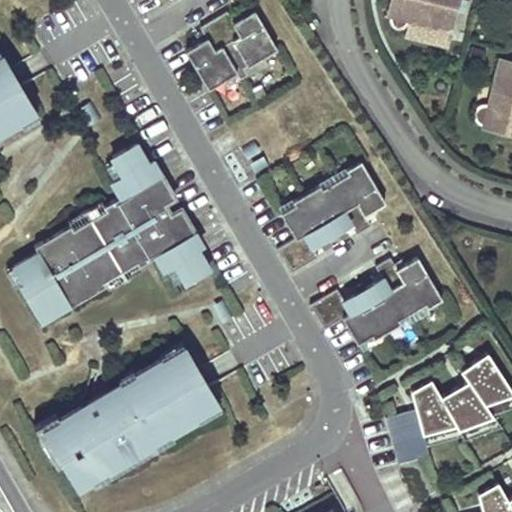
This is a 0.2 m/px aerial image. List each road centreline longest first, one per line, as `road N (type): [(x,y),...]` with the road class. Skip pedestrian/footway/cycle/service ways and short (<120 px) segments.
road 1 (residential): [(200,511),(311,446),(335,402),(328,371),(111,0)]
road 2 (residential): [(340,0),(354,61),(422,163),(450,185),(511,210)]
